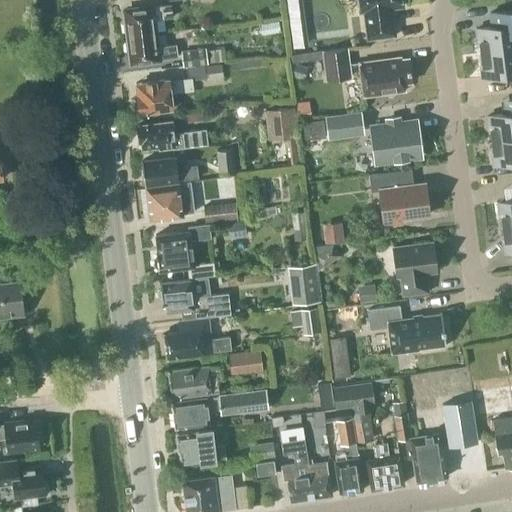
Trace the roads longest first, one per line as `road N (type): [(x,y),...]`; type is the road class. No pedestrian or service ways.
road 1 (tertiary): [(128,397),(81,0)]
road 2 (residential): [(511,287),(480,283),(470,267),(440,18),(446,0)]
road 3 (residential): [(340,511),(511,482)]
road 4 (unknown): [(66,403),(40,250)]
road 5 (residential): [(0,399),(128,397)]
